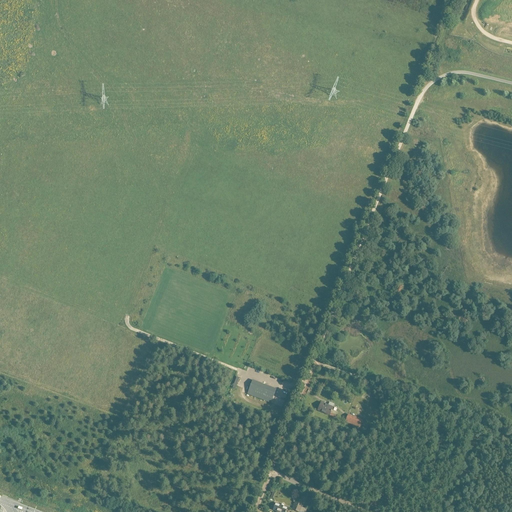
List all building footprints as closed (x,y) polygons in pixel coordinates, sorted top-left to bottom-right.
[(253,381),(248,394),(271,403),(276,390),(253,381)] [(334,408),(321,403),(318,410),(330,416),(334,408)] [(346,422),(351,424),(354,417),(348,415),(346,422)] [(296,498),(291,509),(298,511),(299,511),(303,501),(296,498)] [(282,505),(276,503),(273,510),(277,511),(286,511),(288,508),(284,506),(284,505),(282,504),(282,505)]
